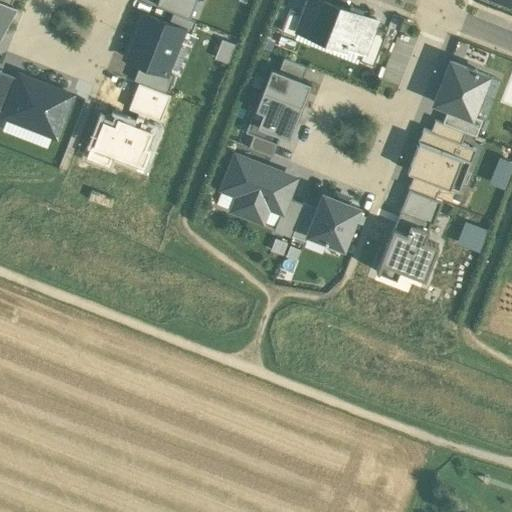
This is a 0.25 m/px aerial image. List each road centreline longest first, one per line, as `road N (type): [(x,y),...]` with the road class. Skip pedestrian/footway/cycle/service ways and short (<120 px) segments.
road 1 (residential): [(395,117),(329,91),(306,151),(372,176)]
road 2 (residential): [(114,5),(91,65),(28,41),(43,0)]
